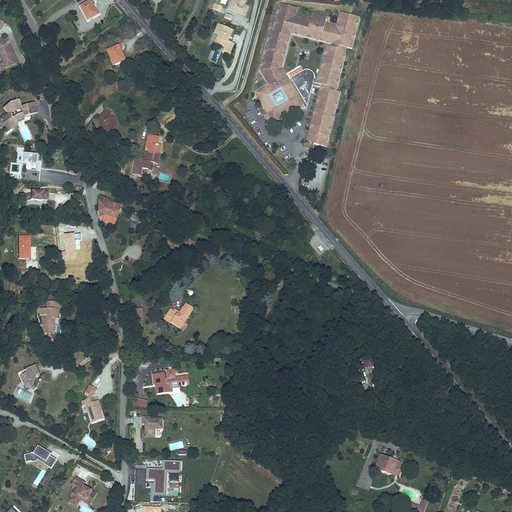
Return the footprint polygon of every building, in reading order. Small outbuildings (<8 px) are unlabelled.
[(247,0),(231,0),(228,10),(246,16),(249,7),(245,5),(247,0)] [(98,16),(91,1),(80,7),(87,22),(98,16)] [(298,8),(282,4),(275,32),(272,31),(263,72),(267,83),(256,90),(261,99),(259,100),(269,115),(274,112),(279,113),(283,118),(305,105),(299,95),(301,94),(298,87),(295,88),(283,68),(291,34),(332,45),(331,48),(327,47),(317,83),(322,85),(325,86),(313,133),(321,135),(319,141),(315,141),(314,142),(314,144),(328,147),(331,137),(327,137),(339,93),(337,92),(338,88),(336,87),(346,51),(347,51),(348,49),(350,49),(358,19),(341,14),(338,27),(327,24),(328,18),(314,14),(313,20),(297,16),(298,8)] [(282,4),(279,4),(272,31),(275,32),(282,4)] [(358,19),(350,49),(353,50),(361,19),(358,19)] [(0,27),(2,24),(0,23),(0,36),(7,39),(9,42),(15,63),(16,62),(11,42),(12,41),(9,37),(7,38),(0,34),(0,27)] [(228,41),(232,31),(218,25),(215,34),(219,36),(216,43),(225,47),(223,51),(230,54),(234,44),(228,41)] [(269,30),(260,71),(263,72),(272,31),(269,30)] [(7,39),(0,36),(0,47),(1,48),(5,65),(15,63),(9,42),(7,39)] [(125,61),(118,46),(107,52),(114,66),(125,61)] [(336,87),(338,88),(347,51),(346,51),(336,87)] [(331,137),(342,94),(339,93),(327,137),(331,137)] [(23,114),(35,111),(33,101),(18,105),(16,99),(9,101),(2,107),(7,113),(4,116),(2,114),(0,116),(0,124),(1,124),(2,126),(6,123),(10,127),(16,122),(19,120),(17,117),(20,115),(23,114)] [(183,108),(177,99),(172,103),(177,112),(183,108)] [(110,116),(111,114),(104,110),(101,117),(102,118),(97,128),(105,133),(105,132),(113,130),(114,131),(117,125),(115,119),(110,116)] [(269,115),(273,124),(283,118),(279,113),(274,112),(269,115)] [(313,133),(311,141),(314,142),(315,141),(319,141),(321,135),(313,133)] [(156,146),(158,138),(149,136),(146,149),(150,150),(149,154),(158,155),(160,147),(156,146)] [(35,169),(37,154),(22,152),(21,162),(26,163),(25,168),(35,169)] [(135,160),(132,174),(140,176),(142,169),(151,171),(152,164),(158,165),(160,156),(158,155),(149,154),(147,160),(143,159),(143,161),(135,160)] [(30,193),(23,195),(24,200),(29,199),(41,200),(41,199),(46,199),(47,192),(30,190),(30,193)] [(105,214),(102,221),(114,225),(122,205),(118,203),(117,205),(108,201),(108,200),(101,197),(98,202),(99,212),(105,214)] [(182,221),(193,226),(196,219),(186,214),(187,211),(181,207),(177,217),(182,220),(182,221)] [(130,217),(140,223),(141,219),(132,214),(131,214),(129,213),(127,216),(130,217)] [(78,238),(66,237),(65,246),(77,247),(78,238)] [(29,238),(19,238),(19,260),(29,259),(29,261),(36,261),(36,248),(29,248),(29,238)] [(55,320),(56,315),(57,315),(58,311),(52,310),(53,303),(47,302),(46,309),(41,308),(40,315),(48,316),(47,320),(46,320),(45,327),(43,327),(42,333),(49,335),(50,327),(55,328),(58,328),(59,321),(55,320)] [(62,311),(63,305),(53,303),(52,310),(58,311),(62,311)] [(173,312),(170,310),(164,319),(180,330),(193,308),(188,305),(186,309),(185,309),(183,307),(179,313),(179,314),(177,313),(177,314),(173,312)] [(143,321),(142,309),(134,309),(135,322),(143,321)] [(36,366),(26,370),(27,373),(22,376),(25,382),(23,383),(26,389),(28,388),(31,387),(37,389),(39,382),(38,381),(36,381),(37,377),(40,376),(36,366)] [(173,368),(169,372),(170,379),(167,379),(166,374),(155,375),(156,384),(158,384),(159,384),(160,393),(167,393),(167,390),(169,387),(171,387),(176,387),(182,386),(181,383),(189,383),(189,377),(177,378),(177,371),(173,368)] [(89,396),(87,400),(83,401),(85,407),(86,406),(92,423),(103,419),(100,410),(97,402),(94,403),(92,398),(96,390),(90,387),(86,394),(89,396)] [(199,394),(191,396),(193,405),(200,403),(199,394)] [(135,397),(133,405),(147,408),(149,400),(135,397)] [(150,415),(143,416),(143,423),(146,423),(147,423),(147,427),(146,427),(146,437),(156,436),(156,428),(164,427),(163,417),(150,418),(150,415)] [(44,451),(37,447),(35,450),(37,451),(37,453),(33,453),(32,454),(32,453),(30,453),(30,454),(24,456),(25,463),(36,461),(40,460),(45,462),(43,465),(50,470),(56,461),(49,456),(50,455),(44,451)] [(401,463),(380,455),(376,469),(385,472),(387,469),(397,473),(401,463)] [(155,480),(154,495),(166,495),(167,472),(181,473),(181,461),(163,460),(162,469),(147,468),(147,480),(155,480)] [(398,477),(403,464),(401,463),(397,473),(387,469),(385,472),(398,477)] [(91,502),(96,493),(91,491),(92,490),(86,487),(85,489),(82,487),(83,485),(85,482),(76,477),(72,485),(77,487),(75,490),(74,490),(70,497),(71,498),(69,502),(77,506),(80,501),(82,497),(91,502)] [(91,502),(82,497),(80,501),(89,506),(91,502)] [(420,511),(425,511),(428,502),(423,500),(422,507),(420,511)]
